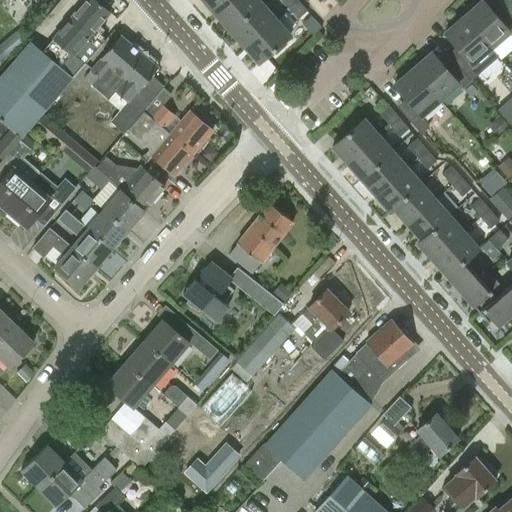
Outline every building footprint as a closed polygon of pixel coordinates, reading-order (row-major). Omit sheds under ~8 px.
[(39,52),(71,79),(85,63),(105,38),(99,33),(104,28),(98,23),(109,10),(108,9),(109,3),(104,0),(84,0),(42,50),(39,52)] [(203,0),(216,13),(230,0),(203,0)] [(230,0),(216,13),(230,29),(261,2),(259,0),(230,0)] [(307,10),(298,0),(295,0),(288,7),(298,18),(307,10)] [(470,3),(460,12),(491,47),(508,32),(511,36),(511,16),(509,14),(506,10),(498,18),(482,0),(481,0),(473,7),(470,3)] [(511,0),(496,0),(506,10),(509,14),(511,11),(511,0)] [(230,29),(244,46),(275,18),(261,2),(230,29)] [(451,58),(455,62),(471,80),(480,73),(498,57),(491,47),(460,12),(450,21),(453,25),(444,32),(455,45),(460,50),(451,58)] [(290,35),(275,18),(244,46),(259,62),(272,50),(276,54),(287,44),(283,40),(290,35)] [(128,101),(121,109),(111,120),(125,132),(127,129),(144,110),(162,88),(164,86),(152,75),(159,67),(121,34),(84,77),(109,98),(115,90),(128,101)] [(42,50),(31,40),(0,75),(0,119),(21,137),(71,79),(39,52),(42,50)] [(420,55),(409,64),(440,99),(458,83),(463,88),(472,81),(471,80),(455,62),(447,69),(431,51),(423,59),(420,55)] [(421,116),(440,99),(409,64),(399,73),(402,77),(394,84),(409,102),(401,110),(420,132),(429,125),(421,116)] [(162,88),(144,110),(193,152),(195,149),(197,151),(206,141),(204,139),(212,129),(210,128),(210,125),(206,121),(203,122),(190,110),(181,120),(163,105),(172,96),(162,88)] [(379,113),(390,125),(399,117),(388,105),(379,113)] [(193,152),(144,110),(127,129),(150,149),(148,152),(174,174),(193,152)] [(408,128),(399,117),(390,125),(399,136),(408,128)] [(347,162),(378,134),(364,118),(357,124),(354,120),(343,130),(346,133),(332,145),(347,162)] [(0,156),(3,159),(19,139),(8,130),(0,139),(0,156)] [(347,162),(361,178),(393,151),(378,134),(347,162)] [(408,146),(417,157),(426,149),(417,138),(408,146)] [(0,182),(0,203),(9,210),(40,172),(23,157),(30,148),(19,139),(3,159),(0,161),(0,173),(5,177),(0,182)] [(436,161),(426,149),(417,157),(427,169),(436,161)] [(361,178),(375,194),(407,167),(393,151),(361,178)] [(104,156),(94,168),(121,191),(144,210),(164,186),(142,167),(138,171),(134,168),(115,166),(104,156)] [(442,173),(452,184),(461,177),(451,165),(442,173)] [(127,229),(144,210),(94,168),(93,167),(85,176),(102,190),(93,200),(104,209),(127,229)] [(375,194),(390,210),(421,183),(407,167),(375,194)] [(58,187),(40,172),(9,210),(27,225),(41,208),(51,216),(76,187),(65,178),(58,187)] [(471,188),(461,177),(452,184),(462,196),(471,188)] [(394,207),(408,223),(435,199),(421,183),(390,210),(390,211),(394,207)] [(470,205),(480,217),(489,209),(479,198),(470,205)] [(418,242),(450,215),(435,199),(408,223),(421,239),(418,242)] [(293,221),(269,202),(237,243),(229,254),(252,272),(261,262),(293,221)] [(96,266),(111,248),(87,228),(65,209),(58,218),(80,237),(72,246),(96,266)] [(111,248),(127,229),(104,209),(87,228),(111,248)] [(499,220),(489,209),(480,217),(490,228),(499,220)] [(464,231),(450,215),(418,242),(432,258),(464,231)] [(79,286),(96,266),(72,246),(50,227),(33,247),(44,256),(53,246),(64,255),(55,266),(79,286)] [(499,229),(488,239),(496,248),(507,238),(499,229)] [(479,248),(464,231),(432,258),(447,275),(464,260),(479,248)] [(232,277),(210,260),(199,274),(202,276),(199,281),(194,278),(182,292),(189,297),(185,302),(198,310),(201,307),(217,320),(226,309),(222,306),(234,289),(227,284),(232,277)] [(496,297),(496,296),(464,260),(447,275),(479,311),(496,297)] [(239,288),(274,315),(284,303),(249,275),(239,288)] [(511,282),(496,296),(496,297),(479,311),(488,322),(492,319),(497,325),(511,312),(511,282)] [(316,343),(313,346),(325,359),(345,340),(332,327),(349,311),(326,288),(309,305),(310,306),(294,321),(316,343)] [(0,339),(15,324),(0,309),(0,339)] [(295,327),(279,312),(236,361),(237,362),(232,368),(246,381),(252,375),(253,376),(295,327)] [(144,340),(171,364),(190,342),(201,351),(209,342),(178,316),(170,325),(163,318),(144,340)] [(356,353),(338,373),(364,397),(418,348),(391,318),(365,342),(366,342),(356,352),(356,353)] [(34,342),(15,324),(0,339),(0,356),(11,367),(34,342)] [(144,340),(126,362),(153,385),(171,364),(144,340)] [(135,406),(153,385),(126,362),(107,383),(135,406)] [(364,397),(338,373),(332,368),(266,443),(304,477),(371,403),(364,397)] [(404,426),(398,420),(413,402),(401,392),(369,430),(387,446),(404,426)] [(196,404),(187,396),(178,407),(187,414),(196,404)] [(436,411),(416,428),(421,434),(410,443),(421,455),(432,446),(439,454),(458,437),(436,411)] [(92,432),(73,413),(59,428),(79,448),(92,432)] [(100,431),(142,466),(152,454),(174,428),(165,421),(159,428),(145,417),(130,435),(110,418),(100,431)] [(21,469),(39,487),(64,462),(54,451),(60,446),(52,438),(21,469)] [(496,479),(475,455),(455,472),(456,473),(446,483),(464,504),(475,495),(476,496),(496,479)] [(64,462),(39,487),(56,505),(69,492),(84,507),(103,489),(99,486),(117,468),(105,456),(87,474),(80,467),(75,472),(64,462)] [(511,511),(511,498),(511,497),(498,509),(495,506),(488,511),(388,511),(348,475),(314,511),(511,511)] [(127,511),(128,511),(118,502),(125,496),(116,486),(96,506),(101,511),(127,511)] [(406,511),(428,511),(430,510),(418,499),(406,511)]
